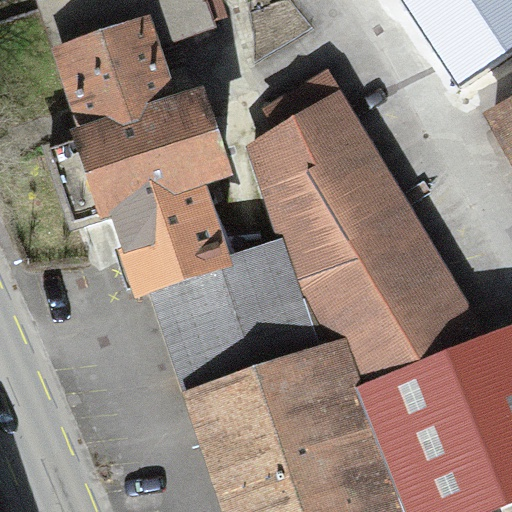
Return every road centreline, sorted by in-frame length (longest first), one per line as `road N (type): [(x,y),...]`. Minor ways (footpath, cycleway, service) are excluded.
road 1 (residential): [(337,0),(511,235)]
road 2 (primary): [(0,360),(62,511)]
